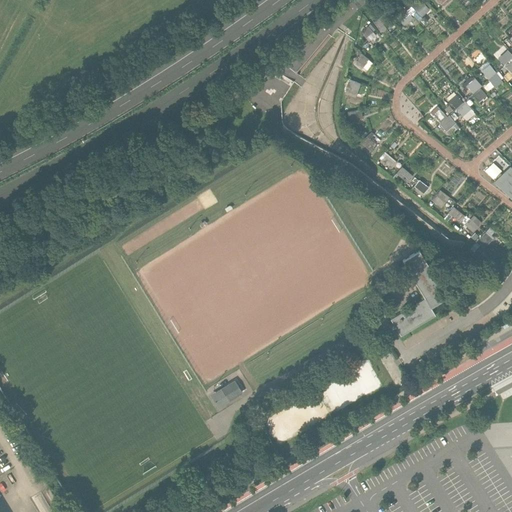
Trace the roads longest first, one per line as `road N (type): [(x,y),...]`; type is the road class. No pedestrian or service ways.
road 1 (motorway): [(0,196),(159,108),(313,0)]
road 2 (motorway): [(280,0),(148,90),(0,173)]
road 3 (secondary): [(243,511),(511,355)]
road 4 (track): [(372,0),(271,91)]
